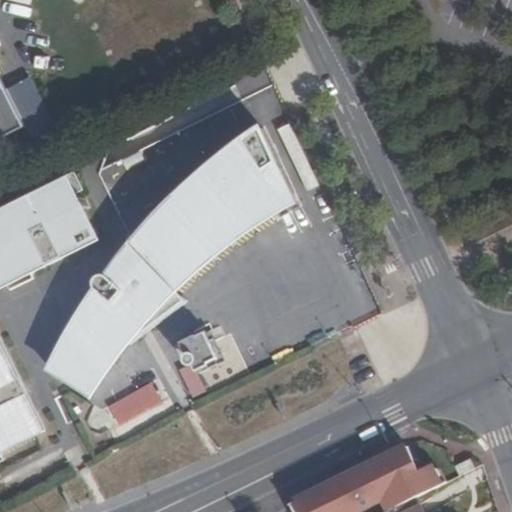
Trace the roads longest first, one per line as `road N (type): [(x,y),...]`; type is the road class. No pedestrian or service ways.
road 1 (tertiary): [(306,0),(474,366)]
road 2 (secondary): [(474,366),(163,511)]
